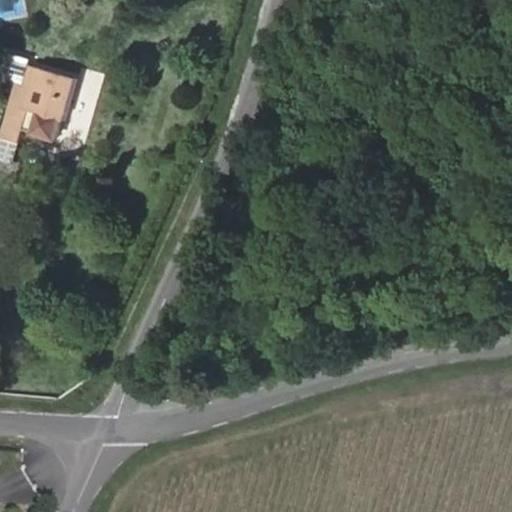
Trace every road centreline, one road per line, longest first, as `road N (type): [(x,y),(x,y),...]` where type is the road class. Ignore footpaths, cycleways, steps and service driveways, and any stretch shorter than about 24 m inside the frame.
road 1 (tertiary): [(277,0),(255,89),(106,434)]
road 2 (tertiary): [(511,335),(361,364),(106,434)]
